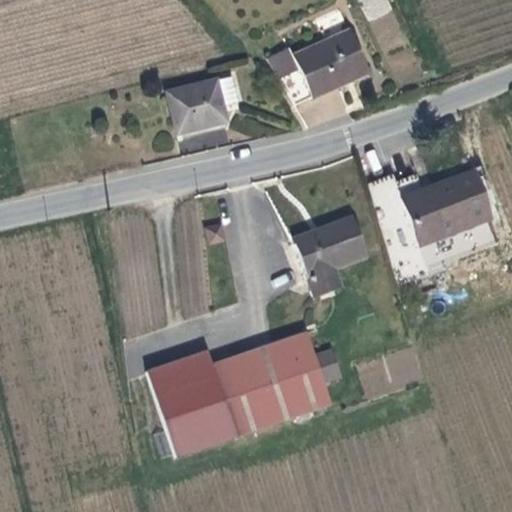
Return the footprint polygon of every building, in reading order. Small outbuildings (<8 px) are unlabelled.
[(378,71),(359,24),(280,57),(305,103),(353,82),(378,71)] [(245,99),(240,72),(176,85),(185,126),(208,122),(232,117),(229,102),(245,99)] [(399,184),(394,169),(368,178),(393,260),(491,220),(473,174),(426,193),(406,201),(399,184)] [(426,193),(420,176),(399,184),(406,201),(426,193)] [(244,229),(239,216),(224,221),(230,235),(244,229)] [(203,227),(208,244),(225,240),(221,222),(203,227)] [(294,243),(316,300),(337,292),(330,275),(369,260),(354,222),(306,239),(294,243)] [(309,336),(209,367),(202,349),(144,367),(176,457),(335,402),(328,385),(318,359),(309,336)] [(318,359),(328,385),(341,382),(331,354),(318,359)] [(322,453),(319,441),(304,443),(307,456),(322,453)]
